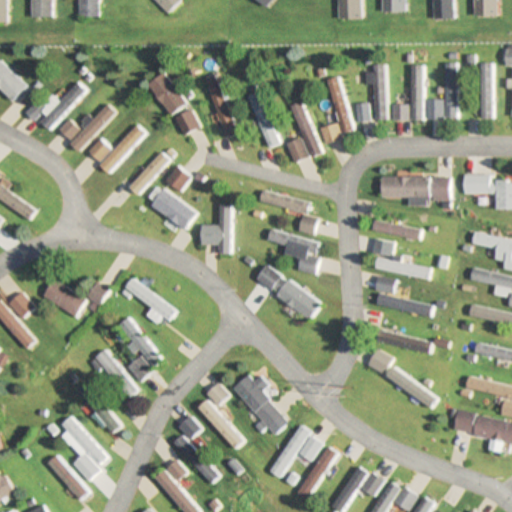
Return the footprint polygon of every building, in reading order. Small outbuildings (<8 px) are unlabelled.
[(30,0),(31,18),(52,17),(51,0),(30,0)] [(78,0),(78,17),(98,17),(97,0),(78,0)] [(154,0),(167,13),(181,0),(154,0)] [(26,87),(0,61),(0,90),(12,102),(26,87)] [(445,100),(428,100),(428,120),(456,120),(456,64),(445,64),(445,100)] [(492,64),(480,64),(480,120),(492,120),(492,64)] [(374,85),(374,121),(386,121),(386,65),(373,65),(373,73),(366,73),(366,85),(374,85)] [(422,121),(422,66),(410,66),(410,106),(395,106),(395,121),(422,121)] [(188,106),(165,74),(149,85),(172,117),(188,106)] [(327,80),(343,134),(353,131),(338,77),(327,80)] [(48,131),(86,92),(76,82),(46,113),(35,103),(26,112),(37,122),(48,131)] [(238,135),(219,83),(208,87),(228,139),(238,135)] [(280,144),(259,93),(249,97),(270,148),(280,144)] [(321,154),(303,102),(293,106),(311,158),(321,154)] [(369,104),(356,105),(358,122),(371,121),(369,104)] [(69,120),(59,130),(70,142),(69,143),(78,152),(117,115),(108,106),(80,132),(69,120)] [(326,145),(341,139),(336,124),(320,129),(326,145)] [(107,173),(146,135),(137,127),(99,165),(107,173)] [(308,157),(300,138),(286,145),(295,164),(308,157)] [(110,151),(99,140),(87,152),(98,163),(110,151)] [(135,196),(170,161),(162,154),(128,188),(135,196)] [(166,181),(180,193),(191,178),(177,167),(166,181)] [(495,194),(495,210),(511,209),(511,181),(490,182),(490,176),(470,176),(470,194),(495,194)] [(429,178),(381,177),(381,198),(429,199),(429,178)] [(431,178),(431,201),(449,201),(449,178),(431,178)] [(0,201),(28,221),(35,211),(0,186),(0,201)] [(151,206),(184,231),(196,214),(163,190),(151,206)] [(260,201),(307,215),(310,204),(263,190),(260,201)] [(201,245),(218,245),(218,255),(230,255),(230,205),(219,205),(219,226),(201,226),(201,245)] [(297,231),(312,235),(318,219),(303,214),(297,231)] [(268,241),(286,245),(284,255),(300,259),(297,270),(313,274),(321,243),(270,231),(268,241)] [(471,244),(496,249),(494,260),(504,261),(503,269),(511,270),(511,240),(473,233),(471,244)] [(429,268),(376,257),(374,268),(427,279),(429,268)] [(255,281),(309,319),(320,304),(265,266),(255,281)] [(506,297),(507,289),(511,289),(511,277),(472,268),(469,280),(495,286),(494,294),(506,297)] [(395,280),(377,276),(374,289),(392,293),(395,280)] [(74,318),(86,301),(54,279),(42,296),(74,318)] [(150,309),(146,315),(154,320),(158,315),(167,322),(174,311),(130,280),(123,290),(150,309)] [(86,297),(96,306),(108,292),(98,284),(86,297)] [(9,304),(22,319),(34,308),(21,293),(9,304)] [(376,305),(429,316),(431,305),(378,295),(376,305)] [(0,319),(26,349),(35,341),(0,301),(0,319)] [(511,313),(470,306),(468,317),(511,325),(511,313)] [(129,319),(120,326),(133,342),(129,345),(139,358),(127,367),(138,381),(162,363),(129,319)] [(429,342),(378,330),(375,341),(427,353),(429,342)] [(511,350),(476,342),(474,351),(511,360),(511,350)] [(95,358),(125,400),(136,392),(106,350),(95,358)] [(429,394),(391,365),(384,374),(422,403),(429,394)] [(273,435),(288,423),(261,392),(268,385),(260,377),(253,383),(247,377),(233,388),(273,435)] [(511,385),(467,377),(465,388),(511,397),(511,385)] [(111,434),(120,427),(86,383),(77,391),(111,434)] [(206,394),(218,407),(229,396),(217,384),(206,394)] [(242,443),(208,400),(199,407),(233,450),(242,443)] [(511,421),(457,412),(454,432),(511,441),(511,421)] [(62,425),(100,465),(108,458),(70,417),(62,425)] [(309,431),(299,425),(269,471),(280,478),(309,431)] [(220,476),(181,436),(173,444),(212,484),(220,476)] [(296,493),(305,499),(337,454),(327,447),(296,493)] [(73,464),(87,481),(100,471),(85,454),(73,464)] [(49,463),(79,501),(87,494),(57,456),(49,463)] [(166,469),(177,481),(186,473),(175,461),(166,469)] [(373,497),(383,481),(357,465),(332,508),(339,511),(342,511),(358,488),(373,497)] [(0,469),(0,503),(16,493),(1,469),(0,469)] [(198,511),(165,471),(155,478),(182,511),(198,511)] [(416,497),(391,482),(371,511),(385,511),(392,501),(408,511),(416,497)] [(426,511),(432,503),(423,497),(413,511),(426,511)]
